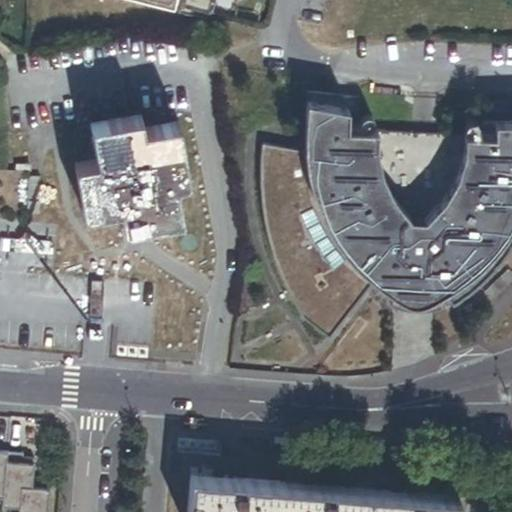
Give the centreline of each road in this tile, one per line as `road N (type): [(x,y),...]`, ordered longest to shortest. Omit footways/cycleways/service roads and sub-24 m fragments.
road 1 (residential): [(91,388),(399,413)]
road 2 (residential): [(82,511),(91,388)]
